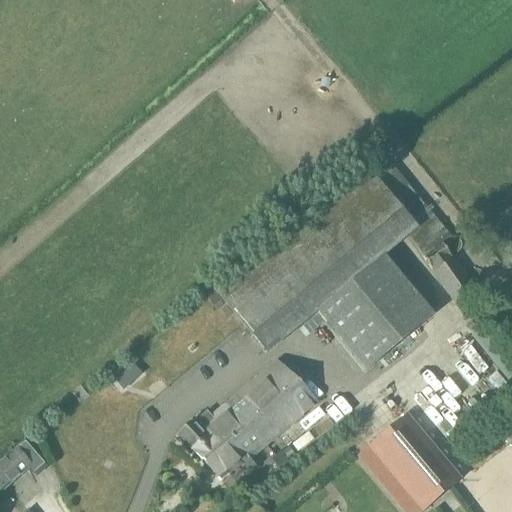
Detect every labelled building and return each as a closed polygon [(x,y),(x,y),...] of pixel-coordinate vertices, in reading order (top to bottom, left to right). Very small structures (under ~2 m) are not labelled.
[(439,239),(441,242),(447,237),(400,177),(385,157),(384,158),(368,170),(367,169),(365,166),(214,287),(264,350),(315,309),(366,372),(433,317),(378,253),(403,232),(408,239),(420,254),(421,253),(439,239)] [(441,243),(424,257),(447,290),(457,303),(475,290),(447,251),(441,243)] [(222,481),(315,403),(277,363),(200,427),(194,422),(177,437),(222,481)] [(123,392),(131,385),(123,375),(115,382),(123,392)] [(406,416),(405,416),(368,447),(423,511),(461,481),(406,416)] [(277,469),(286,463),(278,452),(274,455),(269,459),(277,469)] [(0,490),(2,492),(3,493),(29,469),(28,469),(14,453),(0,465),(0,490)]
